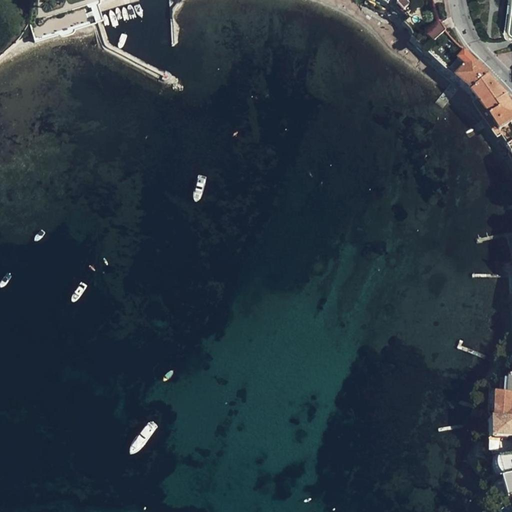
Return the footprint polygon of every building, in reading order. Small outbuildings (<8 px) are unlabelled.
[(387,4),(377,0),(365,0),(364,4),(385,16),(386,13),(385,9),(387,4)] [(403,15),(410,9),(406,5),(406,4),(411,0),(415,0),(427,0),(432,3),(431,0),(402,0),(395,7),(403,15)] [(418,47),(425,54),(444,34),(439,25),(418,47)] [(459,86),(466,95),(486,76),(487,77),(465,56),(461,61),(465,64),(462,68),(437,46),(427,56),(459,86)] [(466,95),(498,134),(510,126),(511,124),(511,107),(506,99),(507,98),(486,76),(466,95)] [(511,129),(510,126),(498,134),(503,142),(506,147),(511,143),(511,129)] [(511,377),(509,380),(506,381),(506,384),(505,397),(494,396),(492,422),(490,423),(490,441),(511,440),(511,459),(493,463),(498,482),(497,482),(498,487),(495,488),(492,492),(494,497),(499,500),(502,500),(503,502),(511,500),(511,377)] [(490,398),(488,405),(487,418),(490,423),(492,422),(494,396),(505,397),(506,384),(499,383),(498,394),(492,394),(490,398)]
